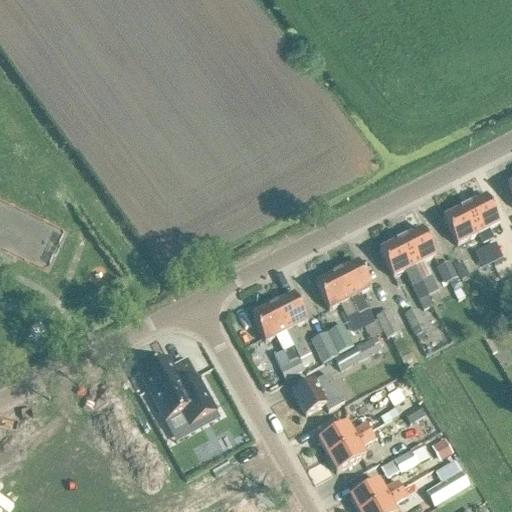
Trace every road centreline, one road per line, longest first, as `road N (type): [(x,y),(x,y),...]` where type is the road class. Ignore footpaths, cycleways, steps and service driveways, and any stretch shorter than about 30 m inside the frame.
road 1 (residential): [(191,303),(511,142)]
road 2 (residential): [(307,511),(191,303)]
road 3 (residential): [(191,303),(0,405)]
